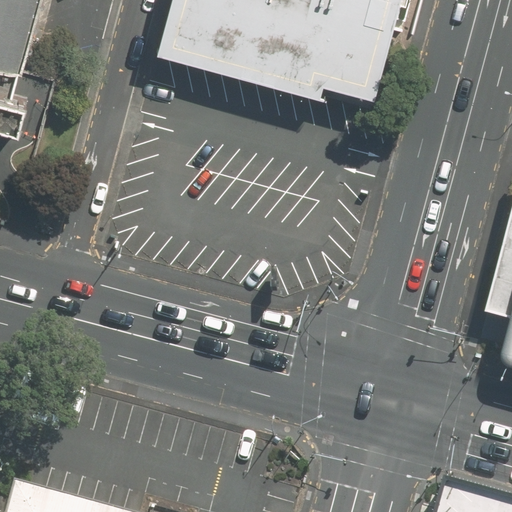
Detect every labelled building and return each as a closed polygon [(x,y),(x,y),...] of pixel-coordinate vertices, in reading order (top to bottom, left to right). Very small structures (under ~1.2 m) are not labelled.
[(0,0),(0,131),(29,139),(36,111),(17,106),(24,78),(27,79),(48,0),(0,0)] [(173,0),(160,50),(316,93),(320,80),(372,94),(397,0),(173,0)] [(511,225),(483,337),(504,344),(506,355),(511,360),(511,225)] [(511,511),(511,504),(445,486),(437,511),(511,511)] [(68,511),(8,495),(3,511),(68,511)]
